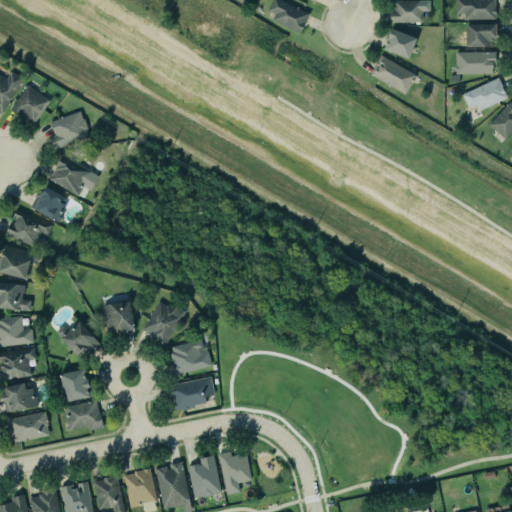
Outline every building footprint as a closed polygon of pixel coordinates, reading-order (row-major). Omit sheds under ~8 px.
[(266,0),(263,6),(271,10),(268,16),(298,30),(307,11),(296,5),(296,0),(266,0)] [(391,22),(422,22),(422,11),(429,11),(428,0),(421,0),(391,1),(391,22)] [(455,0),(495,0),(495,8),(495,14),(495,19),(464,20),(464,12),(455,13),(455,0)] [(463,21),(494,21),(495,35),(491,35),(491,39),(488,39),(488,45),(464,45),(463,21)] [(416,38),(391,28),(383,48),(408,58),(416,38)] [(454,51),(455,72),(490,71),(490,66),(491,66),(491,64),(494,64),(494,50),(454,51)] [(371,74),(405,94),(416,75),(382,55),(371,74)] [(0,74),(0,109),(4,111),(22,77),(10,71),(6,78),(0,74)] [(458,91),(495,75),(505,97),(476,109),(473,103),(464,106),(458,91)] [(26,84),(48,99),(31,124),(20,117),(8,108),(26,84)] [(508,100),(511,103),(511,128),(503,137),(496,131),(486,123),(508,100)] [(48,120),(78,110),(80,117),(82,117),(86,127),(84,128),(87,135),(52,148),(47,134),(52,133),(48,120)] [(83,186),(91,190),(99,174),(61,155),(49,180),(79,195),(83,186)] [(58,220),(67,196),(44,187),(40,195),(36,194),(30,209),(58,220)] [(7,220),(2,233),(32,246),(39,231),(45,234),(50,224),(13,208),(10,215),(14,217),(11,222),(7,220)] [(0,271),(0,251),(2,244),(30,251),(23,277),(0,271)] [(23,284),(0,282),(0,308),(30,310),(30,299),(23,299),(23,284)] [(101,303),(128,298),(133,327),(132,327),(133,330),(124,332),(123,328),(106,331),(101,303)] [(139,331),(163,346),(185,311),(175,305),(172,309),(159,300),(139,331)] [(0,345),(32,344),(31,328),(22,329),(21,316),(0,317),(0,345)] [(55,331),(75,355),(84,347),(91,354),(101,345),(78,320),(69,329),(64,323),(55,331)] [(170,345),(199,338),(201,346),(205,345),(210,364),(174,373),(168,352),(171,351),(170,345)] [(35,358),(33,346),(0,352),(0,380),(31,375),(28,360),(35,358)] [(58,372),(82,367),(83,378),(86,377),(88,385),(86,386),(87,395),(63,400),(58,372)] [(169,384),(174,408),(215,400),(211,376),(169,384)] [(2,385),(22,381),(23,387),(31,386),(32,394),(35,393),(37,404),(3,411),(1,399),(0,399),(0,392),(3,392),(2,385)] [(62,405),(94,398),(97,412),(98,411),(101,426),(87,429),(87,425),(67,429),(62,405)] [(7,417),(10,441),(49,437),(46,412),(7,417)] [(216,452),(228,450),(229,454),(238,453),(239,456),(244,455),(249,478),(236,481),(238,490),(224,493),(216,452)] [(186,466),(199,463),(199,458),(211,455),(220,491),(194,498),(186,466)] [(155,468),(163,509),(182,505),(184,511),(191,511),(181,461),(167,464),(167,466),(155,468)] [(128,506),(142,504),(143,511),(145,511),(157,510),(150,469),(123,473),(128,506)] [(91,481),(115,475),(123,511),(114,511),(113,505),(98,509),(91,481)] [(61,486),(63,511),(91,511),(88,481),(76,483),(77,484),(61,486)] [(29,511),(27,497),(37,495),(36,493),(39,492),(39,489),(53,487),(57,511),(29,511)] [(8,496),(21,493),(25,511),(0,511),(0,502),(9,500),(8,496)]
